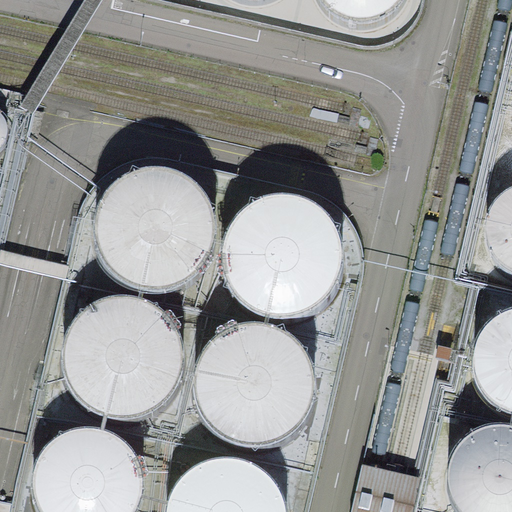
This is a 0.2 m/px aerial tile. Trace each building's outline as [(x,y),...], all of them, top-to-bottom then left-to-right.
[(406,0),(315,0),(320,10),(331,21),(344,29),(359,32),(374,30),(387,24),(399,14),(406,0)] [(0,152),(6,145),(8,135),(6,125),(0,117),(0,152)] [(220,250),(223,230),(219,210),(209,192),(193,179),(174,171),(154,169),(134,175),(117,186),(105,203),(99,222),(99,243),(106,262),(119,278),(137,289),(157,293),(177,291),(196,282),(210,268),(220,250)] [(511,194),(504,200),(496,213),(493,229),(495,244),(501,258),(511,268),(511,194)] [(348,276),(351,256),(347,236),(337,218),(322,205),(303,197),(283,195),(263,201),(246,212),(233,229),(227,248),(228,269),(235,288),(248,304),(265,315),(285,319),(306,317),(324,308),(339,294),(348,276)] [(187,378),(190,358),(186,338),(176,320),(161,307),(142,299),(122,298),(102,303),(85,314),(73,331),(66,350),(67,371),(74,390),(87,406),(104,417),(124,421),(145,419),(163,410),(178,396),(187,378)] [(511,314),(509,316),(495,327),(485,343),(481,362),(483,380),(492,397),(506,410),(511,412),(511,314)] [(320,405),(323,385),(319,365),(309,347),(294,334),(275,326),(255,324),(235,330),(218,341),(205,358),(199,377),(200,398),(207,417),(220,433),(237,444),(257,448),(278,446),(296,437),(311,423),(320,405)] [(511,511),(511,425),(501,426),(483,432),(468,444),(459,460),(455,478),(457,497),(465,511),(511,511)] [(141,511),(147,495),(147,476),(140,458),(128,444),(111,435),(94,431),(76,434),(60,441),(47,454),(38,470),(36,488),(39,505),(42,511),(141,511)] [(291,511),(289,500),(279,482),(264,469),(245,461),(225,459),(205,465),(188,476),(176,493),(169,511),(291,511)]
